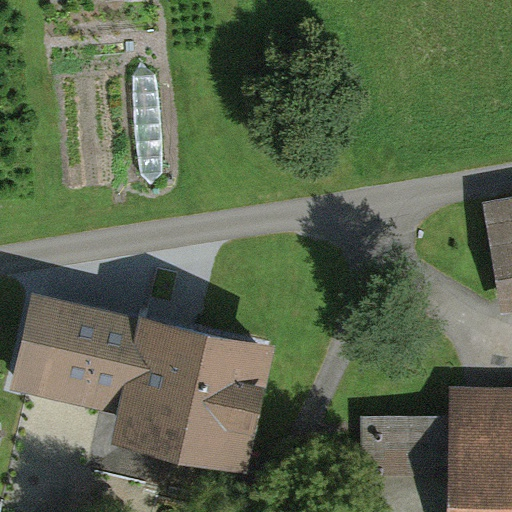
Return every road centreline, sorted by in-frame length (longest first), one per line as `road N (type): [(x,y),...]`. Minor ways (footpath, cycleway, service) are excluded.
road 1 (track): [(511,177),(0,261)]
road 2 (residential): [(273,511),(380,250),(371,199)]
